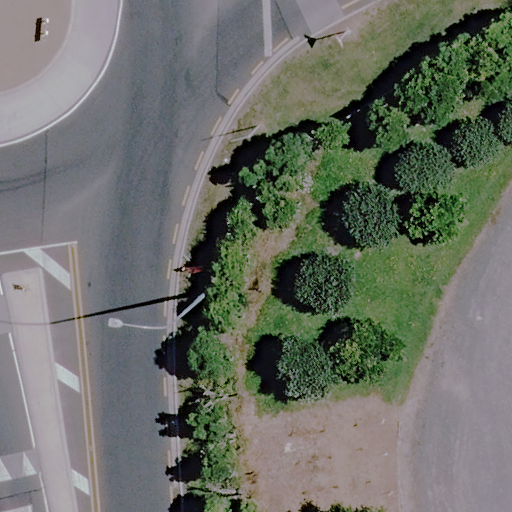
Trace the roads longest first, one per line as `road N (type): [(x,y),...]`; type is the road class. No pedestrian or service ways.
road 1 (secondary): [(61,511),(28,198)]
road 2 (secondary): [(175,0),(177,31),(159,90),(126,141),(86,177),(28,198)]
